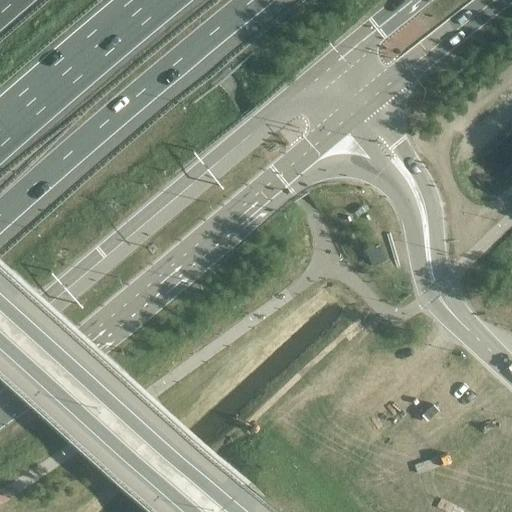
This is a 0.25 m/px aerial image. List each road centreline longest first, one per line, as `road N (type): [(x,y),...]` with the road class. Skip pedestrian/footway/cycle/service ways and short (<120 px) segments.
road 1 (tertiary): [(0,415),(339,127)]
road 2 (tertiary): [(317,75),(0,343)]
road 3 (motorway): [(0,219),(252,0)]
road 4 (unclassified): [(238,511),(0,298)]
road 5 (unclassified): [(0,336),(194,511)]
road 6 (unclassified): [(511,371),(434,290),(418,202),(404,176)]
road 7 (motorway): [(0,128),(148,0)]
road 8 (tertiary): [(365,103),(496,0)]
road 9 (tertiary): [(412,0),(317,75)]
